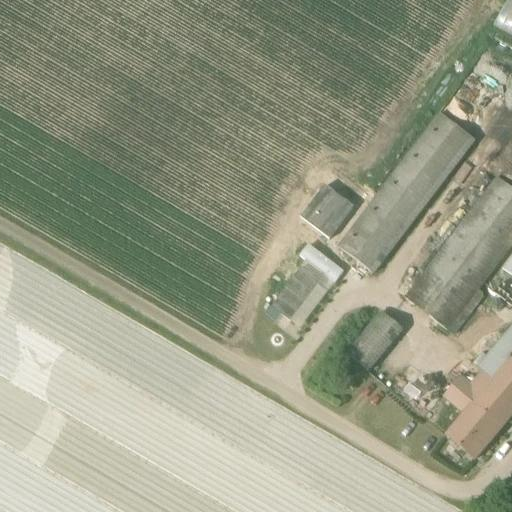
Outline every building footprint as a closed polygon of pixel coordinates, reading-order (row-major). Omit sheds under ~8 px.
[(337,248),(373,276),(476,143),(439,115),(337,248)] [(479,292),(511,247),(511,189),(496,177),(404,299),(447,332),(479,292)] [(495,296),(507,306),(511,309),(511,308),(511,266),(511,268),(511,270),(493,294),(495,296)] [(368,372),(403,331),(381,313),(347,354),(368,372)] [(474,461),(511,415),(511,324),(477,367),(480,371),(471,382),(469,383),(461,376),(443,397),(464,415),(446,437),(474,461)]
